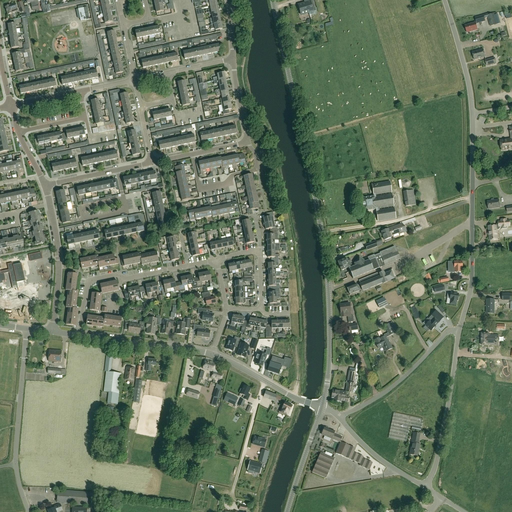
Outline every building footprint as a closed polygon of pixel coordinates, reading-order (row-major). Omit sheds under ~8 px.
[(36,9),(33,0),(26,0),(27,4),(31,3),(32,10),(36,9)] [(33,0),(36,9),(39,8),(38,5),(39,5),(38,2),(41,1),(40,0),(33,0)] [(26,13),(24,7),(22,1),(17,3),(21,13),(24,12),(24,13),(26,13)] [(299,7),(301,16),(314,13),(311,4),(299,7)] [(5,7),(8,15),(12,13),(16,11),(14,5),(9,6),(5,7)] [(217,5),(210,6),(211,9),(205,10),(206,13),(209,13),(218,11),(217,5)] [(89,18),(87,7),(78,9),(81,20),(89,18)] [(491,26),(497,25),(496,22),(499,21),(497,14),(494,15),(494,14),(488,16),(491,26)] [(213,18),(209,19),(211,25),(221,23),(220,17),(213,18)] [(465,26),(467,33),(478,30),(475,23),(465,26)] [(28,58),(31,57),(31,55),(29,48),(19,50),(20,53),(24,53),(27,53),(28,58)] [(483,50),(472,53),(474,60),(485,57),(483,50)] [(486,66),(496,64),(495,58),(485,60),(486,66)] [(213,81),(225,79),(224,73),(217,74),(218,77),(213,78),(213,81)] [(227,85),(220,87),(220,90),(215,91),(216,94),(228,91),(227,85)] [(228,91),(216,94),(217,96),(221,95),(222,99),(220,99),(229,97),(228,91)] [(229,97),(220,99),(221,105),(223,105),(230,103),(229,97)] [(230,103),(223,105),(221,105),(223,115),(230,114),(229,110),(232,110),(230,103)] [(160,119),(158,112),(152,113),(153,118),(150,119),(151,123),(154,122),(154,121),(160,119)] [(102,117),(95,119),(96,125),(99,124),(100,127),(104,126),(103,123),(105,123),(105,119),(103,120),(102,117)] [(104,126),(100,127),(92,129),(93,134),(115,130),(114,124),(104,126)] [(507,140),(500,141),(502,151),(511,149),(511,127),(510,127),(511,136),(511,138),(507,139),(507,140)] [(73,138),(72,130),(66,131),(66,133),(63,134),(65,140),(68,140),(67,139),(73,138)] [(206,133),(206,132),(205,130),(199,131),(200,134),(201,141),(207,140),(206,133)] [(61,132),(55,134),(56,141),(62,140),(62,141),(65,140),(63,134),(61,134),(61,132)] [(110,152),(112,160),(118,159),(118,157),(121,157),(119,149),(116,150),(116,151),(110,152)] [(78,159),(77,155),(76,150),(75,150),(68,151),(69,154),(72,154),(73,156),(74,155),(75,160),(78,159)] [(244,154),(238,155),(239,164),(243,163),(244,167),(246,166),(246,165),(247,165),(247,162),(245,163),(244,154)] [(235,169),(232,157),(227,158),(228,166),(232,166),(233,169),(235,169)] [(11,159),(8,159),(11,171),(13,171),(14,172),(16,172),(14,162),(12,163),(11,159)] [(212,172),(209,160),(204,161),(206,170),(209,169),(210,172),(212,172)] [(176,173),(184,171),(184,167),(187,167),(187,165),(175,167),(176,173)] [(148,173),(150,181),(156,180),(155,171),(148,173)] [(192,176),(177,179),(178,184),(187,182),(186,179),(189,178),(190,178),(195,177),(194,175),(192,175),(192,176)] [(131,185),(129,177),(123,178),(125,186),(131,185)] [(108,181),(110,189),(119,187),(118,183),(115,184),(115,180),(108,181)] [(108,181),(102,183),(104,191),(110,189),(108,181)] [(391,192),(389,181),(372,184),(374,197),(362,198),(364,211),(376,209),(378,222),(395,219),(394,208),(378,210),(377,209),(393,206),(391,194),(375,196),(375,195),(391,192)] [(102,183),(96,184),(97,192),(104,191),(102,183)] [(91,193),(89,185),(83,187),(85,195),(91,193)] [(85,195),(83,187),(77,188),(78,196),(85,195)] [(28,189),(30,198),(33,198),(33,202),(31,203),(31,206),(37,205),(34,189),(31,190),(31,188),(28,189)] [(20,190),(17,191),(19,200),(22,200),(23,204),(26,204),(23,191),(20,192),(20,190)] [(153,200),(161,198),(160,192),(159,190),(156,191),(156,193),(152,193),(153,200)] [(416,205),(413,190),(403,191),(405,207),(416,205)] [(58,199),(65,197),(64,191),(56,192),(58,199)] [(15,206),(12,194),(10,194),(10,192),(7,193),(9,203),(12,202),(13,206),(15,206)] [(255,192),(247,193),(248,197),(244,198),(245,200),(257,197),(255,192)] [(499,200),(487,201),(489,209),(500,208),(499,200)] [(227,205),(226,201),(222,202),(223,203),(221,203),(223,215),(229,214),(227,205)] [(231,204),(227,205),(229,214),(235,212),(234,209),(238,208),(237,202),(233,203),(232,201),(230,201),(231,204)] [(210,205),(210,203),(208,204),(204,205),(205,209),(206,217),(212,216),(210,205)] [(258,203),(249,204),(250,208),(247,209),(247,211),(248,211),(248,213),(252,212),(252,210),(259,208),(258,203)] [(200,205),(198,206),(201,218),(206,217),(205,209),(201,209),(200,205)] [(211,205),(210,205),(212,216),(212,217),(218,216),(216,208),(212,208),(211,205)] [(194,211),(190,212),(189,208),(187,208),(190,221),(195,219),(194,211)] [(263,225),(274,223),(273,219),(274,219),(273,216),(274,216),(273,213),(273,212),(266,213),(267,218),(263,218),(264,222),(263,222),(263,225)] [(41,217),(31,219),(32,221),(23,223),(23,226),(28,225),(40,222),(40,220),(41,219),(41,217)] [(167,224),(165,217),(157,219),(159,225),(167,224)] [(497,234),(497,230),(499,230),(500,228),(501,228),(508,227),(510,227),(510,220),(507,220),(507,219),(500,219),(500,221),(498,221),(498,225),(488,226),(489,241),(497,240),(497,234)] [(142,223),(136,224),(137,232),(144,231),(142,223)] [(274,223),(263,225),(264,227),(265,227),(266,230),(269,229),(270,232),(277,231),(277,227),(275,228),(274,223)] [(137,232),(136,224),(129,226),(131,234),(137,232)] [(381,232),(384,240),(391,238),(391,236),(398,233),(399,235),(406,232),(405,228),(405,226),(404,227),(403,227),(402,225),(388,230),(388,229),(381,232)] [(129,226),(123,227),(125,235),(131,234),(129,226)] [(43,227),(33,229),(34,232),(29,233),(30,235),(30,236),(42,233),(42,230),(43,230),(43,227)] [(123,227),(117,228),(119,236),(125,235),(123,227)] [(17,228),(14,229),(17,246),(20,245),(21,247),(23,246),(21,237),(19,237),(18,233),(17,228)] [(112,238),(111,230),(104,231),(106,238),(103,238),(103,240),(106,239),(112,238)] [(6,231),(3,231),(7,248),(10,247),(10,249),(13,248),(11,239),(8,239),(7,235),(6,231)] [(92,232),(93,240),(100,239),(100,238),(103,238),(102,235),(99,236),(98,231),(92,232)] [(277,231),(270,232),(270,235),(267,235),(267,238),(266,238),(266,241),(274,240),(274,237),(277,237),(277,234),(278,234),(277,231)] [(75,244),(73,236),(66,237),(68,245),(75,244)] [(239,240),(236,240),(236,242),(239,242),(239,241),(243,240),(244,245),(254,242),(253,239),(255,239),(254,236),(246,238),(239,239),(239,240)] [(45,238),(36,240),(36,242),(32,243),(32,246),(45,243),(44,241),(45,240),(45,238)] [(366,245),(368,250),(378,246),(376,242),(366,245)] [(354,264),(355,266),(348,269),(353,279),(373,271),(373,270),(379,268),(379,267),(384,265),(385,266),(395,261),(400,259),(397,252),(394,246),(368,257),(366,256),(365,258),(364,257),(363,257),(362,259),(359,257),(357,260),(356,259),(355,260),(356,261),(354,264)] [(275,252),(266,252),(266,255),(268,255),(268,258),(271,258),(271,260),(278,260),(278,257),(279,257),(279,254),(275,254),(275,252)] [(142,265),(159,261),(157,253),(140,257),(139,254),(121,258),(122,267),(141,263),(142,265)] [(179,254),(170,255),(171,261),(168,261),(166,261),(165,261),(162,262),(163,264),(172,262),(172,261),(179,260),(178,256),(179,256),(179,254)] [(119,264),(118,259),(115,259),(114,256),(97,260),(97,257),(80,261),(82,269),(98,265),(99,268),(119,264)] [(338,262),(339,266),(341,271),(350,267),(349,267),(352,266),(350,263),(351,262),(350,259),(348,260),(347,258),(338,262)] [(280,260),(278,260),(271,260),(271,264),(268,264),(268,267),(267,267),(267,270),(278,269),(275,269),(275,266),(279,266),(279,263),(280,263),(280,260)] [(454,268),(454,273),(461,272),(461,268),(462,268),(462,261),(454,262),(454,268)] [(0,292),(7,294),(5,303),(17,306),(19,294),(22,293),(24,295),(39,287),(35,281),(33,282),(31,277),(33,276),(29,270),(13,278),(0,274),(0,292)] [(74,309),(76,292),(74,292),(76,274),(74,274),(74,271),(68,271),(66,291),(68,291),(66,308),(68,308),(66,325),(74,326),(77,309),(74,309)] [(209,272),(203,273),(205,282),(209,281),(210,287),(207,287),(208,291),(213,290),(212,284),(209,272)] [(379,273),(359,281),(360,284),(359,284),(359,285),(357,286),(356,284),(347,288),(348,292),(348,294),(349,294),(350,295),(360,291),(361,292),(383,283),(383,284),(387,282),(394,279),(391,272),(384,274),(383,272),(379,274),(379,273)] [(199,282),(196,282),(197,289),(203,287),(202,282),(205,282),(203,273),(198,274),(199,282)] [(197,289),(196,282),(193,283),(192,275),(186,277),(188,285),(191,285),(192,290),(197,289)] [(236,277),(237,280),(239,279),(239,281),(235,281),(235,285),(234,285),(234,288),(245,287),(242,287),(242,284),(244,284),(244,282),(253,282),(252,279),(239,279),(239,276),(236,277)] [(182,285),(178,286),(180,292),(185,291),(184,286),(188,285),(186,277),(180,278),(182,285)] [(174,279),(168,281),(170,289),(174,288),(175,292),(179,291),(180,292),(178,286),(176,287),(174,279)] [(276,281),(267,281),(267,284),(269,283),(269,287),(272,287),(272,290),(279,289),(279,284),(280,284),(280,280),(276,280),(276,281)] [(100,285),(101,293),(118,289),(117,281),(100,285)] [(170,289),(168,281),(163,282),(163,283),(160,284),(162,293),(164,293),(163,288),(164,288),(165,294),(167,293),(166,290),(170,289)] [(151,284),(152,293),(156,292),(157,296),(159,295),(156,283),(151,284)] [(133,288),(135,297),(139,296),(139,299),(141,299),(139,287),(133,288)] [(279,289),(272,290),(273,292),(269,292),(269,296),(268,296),(268,298),(276,298),(276,295),(280,294),(279,289)] [(209,292),(202,294),(203,299),(205,299),(207,305),(216,303),(215,297),(210,298),(209,292)] [(98,312),(100,294),(92,293),(90,310),(98,312)] [(448,294),(447,298),(450,299),(450,300),(449,305),(456,306),(457,301),(458,301),(459,294),(451,293),(451,294),(448,294)] [(276,298),(268,298),(268,301),(269,301),(269,304),(273,304),(273,307),(280,307),(280,301),(277,301),(276,298)] [(376,301),(380,309),(387,305),(384,298),(376,301)] [(486,314),(494,314),(495,300),(487,300),(486,314)] [(341,313),(341,318),(346,317),(347,317),(349,331),(358,330),(357,323),(352,324),(352,322),(354,321),(355,321),(354,317),(353,317),(353,316),(351,316),(351,312),(350,312),(349,304),(339,305),(341,313)] [(195,310),(198,310),(198,314),(203,315),(202,321),(212,322),(212,318),(213,318),(213,314),(205,313),(206,310),(199,309),(199,308),(195,308),(195,310)] [(425,326),(431,332),(436,327),(435,326),(439,323),(444,318),(436,311),(428,320),(430,321),(428,323),(426,320),(423,323),(425,326)] [(120,328),(122,319),(122,317),(104,315),(104,317),(87,315),(87,317),(86,325),(103,328),(103,325),(120,328)] [(233,315),(231,322),(230,326),(232,326),(233,327),(234,323),(237,324),(239,315),(236,315),(236,316),(233,315)] [(241,316),(239,315),(237,324),(243,325),(242,327),(241,333),(244,334),(245,328),(247,322),(244,321),(244,317),(241,317),(241,316)] [(147,322),(146,329),(147,329),(146,333),(155,335),(156,326),(159,326),(160,317),(156,316),(156,319),(148,318),(148,322),(147,322)] [(249,322),(247,322),(245,328),(250,329),(251,326),(255,327),(256,318),(253,318),(253,319),(250,318),(249,322)] [(184,334),(185,328),(188,328),(188,329),(189,329),(190,320),(183,319),(183,324),(178,323),(176,333),(174,333),(184,334)] [(163,323),(162,333),(160,333),(169,334),(170,327),(173,328),(174,322),(170,321),(169,324),(163,323)] [(143,330),(144,323),(139,322),(139,325),(129,324),(128,332),(139,333),(140,330),(143,330)] [(197,336),(209,338),(210,331),(202,330),(202,327),(206,327),(194,325),(193,330),(198,331),(197,336)] [(389,327),(385,329),(389,336),(394,333),(391,329),(390,326),(389,327)] [(482,346),(488,346),(488,345),(498,346),(499,335),(490,335),(490,334),(482,333),(482,346)] [(374,340),(378,348),(383,346),(386,352),(392,348),(386,337),(385,338),(384,336),(379,339),(379,338),(374,340)] [(238,346),(238,345),(239,343),(240,339),(235,337),(234,340),(229,339),(226,349),(233,351),(235,345),(238,346)] [(253,339),(250,348),(255,350),(258,341),(253,339)] [(239,343),(238,345),(240,346),(237,355),(245,358),(248,346),(241,344),(239,343)] [(257,359),(255,364),(262,366),(263,362),(265,362),(267,355),(269,356),(271,350),(267,348),(265,354),(259,352),(258,355),(257,355),(256,359),(257,359)] [(113,351),(107,351),(104,371),(110,372),(113,351)] [(272,356),(267,371),(279,375),(280,371),(281,372),(281,371),(280,371),(282,366),(289,368),(292,360),(284,357),(283,360),(272,356)] [(156,366),(156,360),(148,359),(148,363),(147,362),(146,371),(150,372),(151,365),(156,366)] [(211,377),(221,380),(223,375),(217,373),(216,370),(214,370),(216,363),(205,360),(202,369),(213,372),(211,377)] [(139,403),(142,381),(138,380),(139,378),(141,367),(137,366),(135,378),(136,378),(135,380),(136,380),(133,402),(139,403)] [(133,381),(135,368),(126,367),(125,379),(133,381)] [(333,390),(332,394),(349,397),(350,393),(348,393),(350,383),(354,384),(356,372),(348,371),(346,382),(347,382),(345,392),(333,390)] [(118,401),(121,374),(106,372),(104,392),(109,392),(107,403),(114,404),(117,404),(118,401)] [(218,398),(222,386),(216,384),(213,396),(213,397),(212,400),(219,402),(220,398),(218,398)] [(240,394),(243,396),(242,399),(248,401),(250,395),(248,394),(251,389),(243,386),(242,390),(241,389),(239,392),(240,393),(240,394)] [(188,389),(186,395),(197,398),(199,393),(188,389)] [(235,405),(238,398),(227,393),(224,401),(235,405)] [(265,398),(274,402),(276,397),(267,393),(265,398)] [(349,397),(332,394),(331,398),(344,401),(344,402),(348,402),(349,397)] [(282,409),(281,412),(287,415),(289,412),(292,406),(285,403),(282,409)] [(272,413),(278,415),(281,407),(274,405),(272,413)] [(394,413),(388,438),(406,442),(409,426),(412,427),(411,430),(420,432),(421,429),(423,419),(394,413)] [(267,414),(267,417),(259,416),(258,424),(276,427),(278,416),(267,414)] [(335,432),(325,427),(324,429),(323,429),(323,430),(323,431),(323,432),(322,432),(321,433),(322,434),(321,435),(339,442),(342,437),(334,434),(335,432)] [(420,434),(413,433),(411,443),(412,444),(410,455),(417,456),(420,445),(418,444),(420,434)] [(266,440),(254,437),(252,444),(264,448),(266,440)] [(372,463),(362,459),(363,457),(353,453),(355,449),(341,443),(336,454),(360,464),(359,466),(369,470),(372,463)] [(265,463),(269,452),(263,450),(260,462),(265,463)] [(312,473),(326,479),(334,459),(320,453),(312,473)] [(260,473),(261,466),(250,462),(248,470),(260,473)] [(88,493),(58,490),(57,503),(63,503),(87,505),(88,493)]
